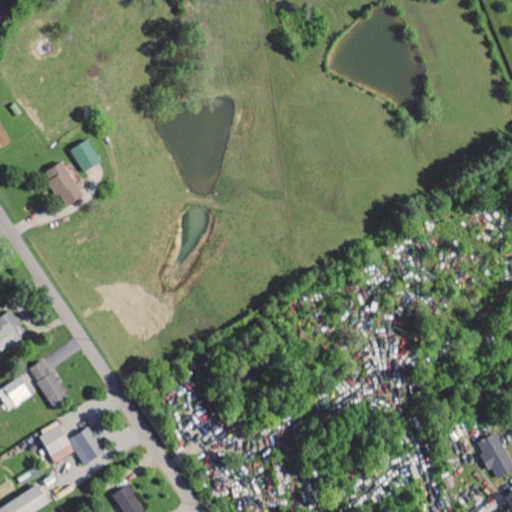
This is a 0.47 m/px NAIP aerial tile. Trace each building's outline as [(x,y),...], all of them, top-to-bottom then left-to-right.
[(80,171),(99,161),(87,137),(68,147),(80,171)] [(59,204),(78,196),(61,159),(43,167),(59,204)] [(42,357),(27,367),(52,406),(67,396),(42,357)] [(0,388),(0,394),(8,409),(32,396),(21,377),(0,388)] [(54,464),(74,450),(83,464),(104,450),(88,425),(67,438),(58,424),(37,437),(54,464)] [(482,454),(479,456),(486,470),(491,467),(496,477),(511,469),(511,464),(497,431),(476,441),(482,454)] [(110,493),(121,511),(134,511),(140,509),(126,483),(110,493)] [(0,505),(0,511),(33,511),(47,505),(37,485),(0,505)]
